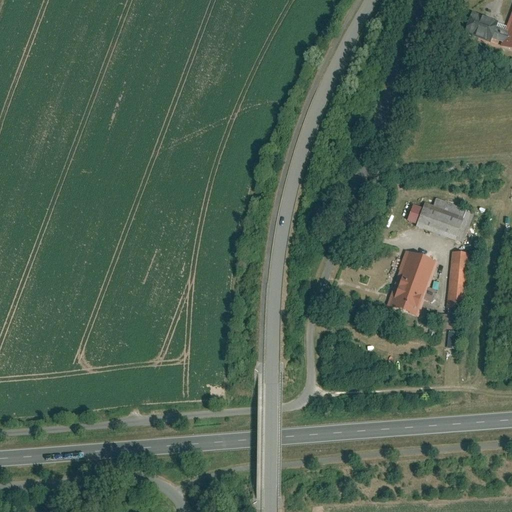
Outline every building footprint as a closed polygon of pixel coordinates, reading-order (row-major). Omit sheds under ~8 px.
[(511,10),(505,31),(500,43),(499,47),(511,51),(511,10)] [(494,23),(469,14),(462,33),(487,42),(489,39),(493,27),(494,23)] [(489,39),(500,43),(505,31),(493,27),(489,39)] [(415,225),(414,227),(460,243),(471,212),(435,199),(433,206),(423,202),(420,209),(415,225)] [(411,205),(406,221),(415,225),(420,209),(411,205)] [(436,263),(406,251),(384,306),(415,318),(436,263)] [(469,255),(451,253),(446,308),(464,309),(469,255)] [(458,334),(448,333),(447,348),(457,349),(458,334)]
